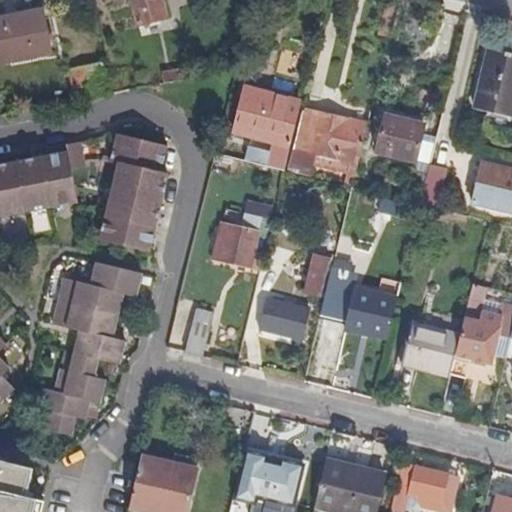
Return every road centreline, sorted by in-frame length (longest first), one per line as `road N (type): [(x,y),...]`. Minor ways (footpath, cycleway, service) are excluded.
road 1 (residential): [(0,137),(111,108),(144,108),(163,118),(185,150),(189,180),(145,367),(158,370)]
road 2 (residential): [(511,456),(158,370)]
